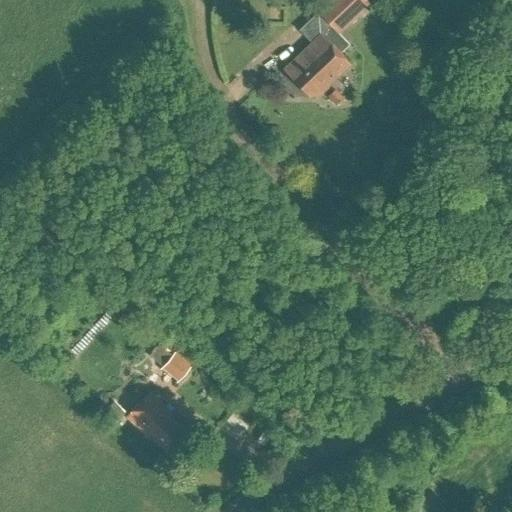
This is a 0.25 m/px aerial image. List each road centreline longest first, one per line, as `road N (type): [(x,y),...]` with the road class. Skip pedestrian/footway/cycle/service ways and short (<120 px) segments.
road 1 (track): [(204,0),(204,44),(219,97),(242,137),(458,377)]
road 2 (unclassified): [(237,511),(291,472),(511,352)]
